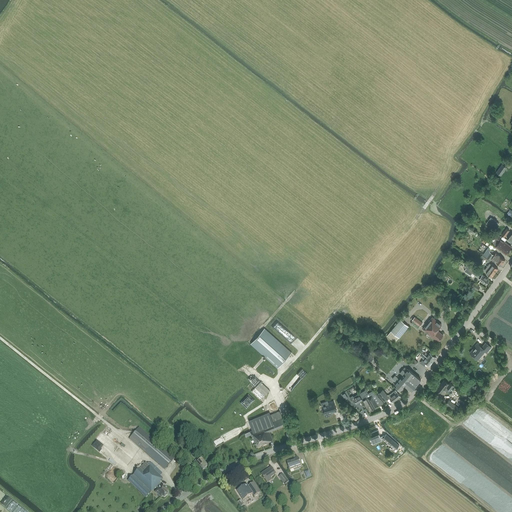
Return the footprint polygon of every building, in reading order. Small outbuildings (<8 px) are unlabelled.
[(501,176),(507,168),(502,164),(496,172),(501,176)] [(493,229),(498,223),(491,217),(486,224),(493,229)] [(500,237),(493,232),(491,236),(495,240),(493,243),(493,244),(493,245),(496,246),(495,247),(506,254),(506,253),(507,254),(508,254),(510,251),(510,250),(509,250),(511,246),(503,240),(502,242),(500,240),(499,241),(498,240),(500,237)] [(495,254),(491,250),(486,256),(491,259),(491,260),(492,259),(501,266),(506,258),(497,252),(495,254)] [(483,254),(481,257),(488,262),(491,259),(486,256),(483,254)] [(484,265),(475,258),(473,261),(482,268),(484,265)] [(495,273),(498,269),(492,265),(489,263),(486,267),(495,273)] [(470,275),(472,273),(480,279),(479,279),(480,280),(485,284),(489,280),(482,275),(482,276),(474,270),(467,264),(465,267),(466,268),(465,271),(470,275)] [(495,273),(486,267),(484,270),(486,271),(487,270),(488,271),(486,274),(492,278),(495,273)] [(422,323),(415,317),(412,320),(413,321),(411,323),(418,329),(420,326),(422,323)] [(438,341),(443,335),(437,330),(441,325),(432,317),(423,329),(438,341)] [(294,337),(277,320),(272,325),(289,342),(294,337)] [(399,338),(409,326),(400,320),(391,331),(399,338)] [(264,328),(250,344),(278,368),(292,353),(264,328)] [(487,353),(491,348),(486,343),(482,347),(477,343),(474,347),(470,353),(478,360),(485,352),(487,353)] [(428,354),(427,354),(426,352),(424,354),(424,355),(433,361),(436,357),(430,353),(428,354)] [(433,361),(424,355),(424,354),(422,353),(421,355),(424,358),(425,358),(423,361),(430,366),(433,361)] [(415,366),(420,360),(417,357),(412,363),(415,366)] [(403,375),(399,380),(394,376),(392,379),(397,383),(394,385),(401,391),(405,386),(411,391),(417,385),(421,380),(413,373),(416,370),(411,366),(409,369),(408,369),(407,370),(404,367),(400,373),(403,375)] [(386,379),(381,375),(378,380),(383,384),(386,379)] [(449,393),(454,386),(455,385),(459,388),(461,386),(453,379),(450,383),(450,382),(449,384),(444,380),(437,389),(442,393),(444,389),(449,393)] [(260,382),(255,388),(251,392),(261,400),(264,396),(270,391),(260,382)] [(360,397),(362,400),(369,411),(383,403),(382,401),(372,391),(368,394),(367,393),(365,390),(359,394),(360,397)] [(382,390),(378,393),(384,401),(389,398),(388,396),(382,390)] [(399,399),(401,397),(395,390),(390,394),(388,396),(389,398),(393,403),(398,398),(399,399)] [(362,400),(360,397),(359,394),(353,398),(352,396),(350,398),(351,401),(354,399),(356,404),(362,400)] [(460,409),(449,400),(446,404),(457,413),(460,409)] [(267,404),(270,410),(275,408),(272,401),(267,404)] [(337,411),(334,401),(328,403),(328,401),(321,403),(322,406),(325,417),(332,414),(331,412),(337,411)] [(273,440),(270,432),(285,425),(280,413),(271,417),(269,412),(248,421),(252,430),(250,431),(257,447),(269,442),(269,441),(273,440)] [(129,439),(137,446),(165,470),(175,458),(139,427),(129,439)] [(395,449),(399,445),(386,434),(384,436),(383,436),(381,437),(378,430),(368,434),(373,444),(382,440),(381,439),(382,438),(393,448),(391,450),(395,453),(397,451),(395,449)] [(194,461),(203,470),(208,466),(200,456),(198,458),(194,461)] [(287,462),(289,470),(301,466),(298,458),(287,462)] [(162,473),(156,467),(155,468),(154,467),(152,469),(146,462),(133,475),(128,480),(145,498),(151,492),(156,488),(158,490),(155,492),(161,498),(162,496),(163,498),(167,494),(166,493),(168,491),(165,488),(166,488),(162,485),(161,486),(159,484),(160,483),(160,482),(163,479),(160,476),(162,473)] [(191,466),(190,465),(187,462),(183,467),(187,471),(191,466)] [(272,480),(270,478),(276,474),(271,468),(261,474),(267,483),(272,480)] [(283,474),(279,477),(284,484),(288,481),(283,474)] [(252,494),(254,497),(260,493),(254,483),(248,487),(247,485),(237,491),(243,500),(252,494)]
